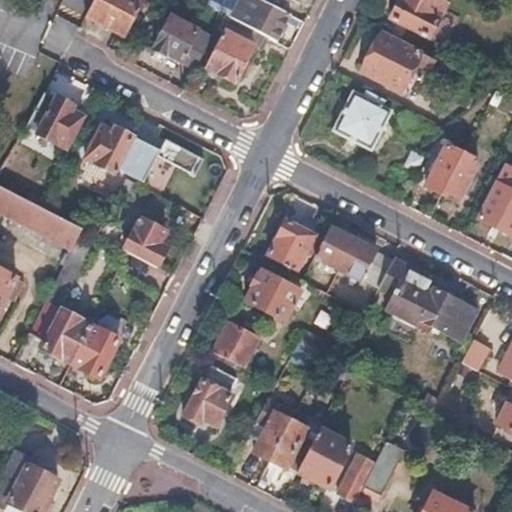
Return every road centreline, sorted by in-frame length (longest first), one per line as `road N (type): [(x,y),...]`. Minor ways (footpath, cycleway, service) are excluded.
road 1 (tertiary): [(261,156),(122,440)]
road 2 (residential): [(261,156),(511,284)]
road 3 (residential): [(67,20),(55,41),(261,156)]
road 4 (tertiary): [(341,0),(261,156)]
road 5 (residential): [(122,440),(269,511)]
road 6 (residential): [(0,372),(122,440)]
